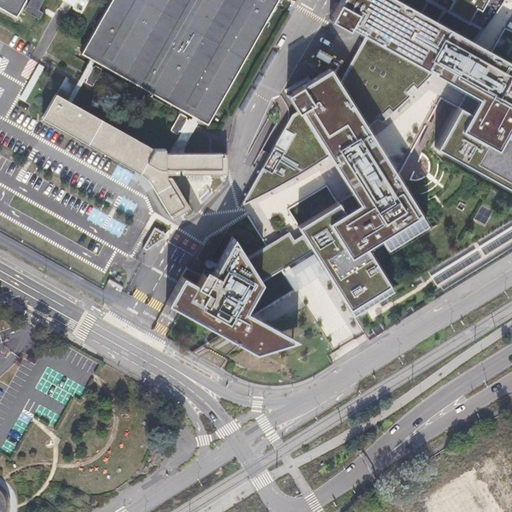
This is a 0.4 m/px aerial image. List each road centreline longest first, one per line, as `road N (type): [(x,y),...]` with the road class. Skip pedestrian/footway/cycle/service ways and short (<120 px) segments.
road 1 (tertiary): [(328,389),(264,404),(240,401),(139,348)]
road 2 (secondary): [(511,275),(346,378)]
road 3 (secondary): [(377,461),(423,413),(511,352)]
road 4 (tertiary): [(139,348),(0,270)]
road 5 (secondary): [(377,461),(511,379)]
road 6 (secondary): [(346,378),(340,396),(250,450),(248,460)]
